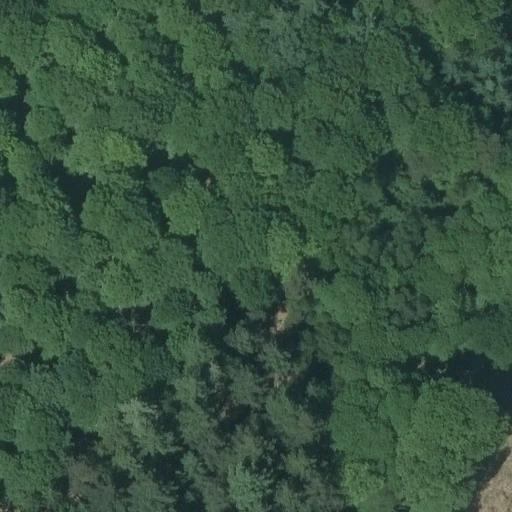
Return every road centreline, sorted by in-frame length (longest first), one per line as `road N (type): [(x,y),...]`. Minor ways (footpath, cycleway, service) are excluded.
road 1 (track): [(0,302),(134,190),(329,139),(392,100),(478,0)]
road 2 (track): [(511,319),(367,511)]
